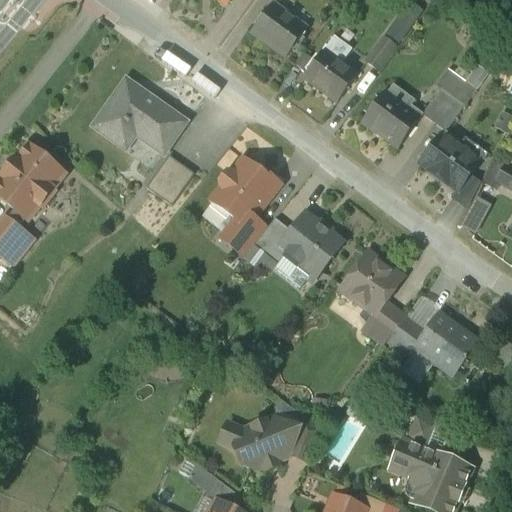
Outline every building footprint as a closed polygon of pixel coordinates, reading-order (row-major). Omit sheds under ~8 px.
[(287,17),(273,6),(252,34),(286,59),(307,31),(303,28),(311,19),(295,7),(287,17)] [(385,40),(367,64),(378,72),(396,48),(385,40)] [(324,53),(304,80),(338,105),(358,78),(337,62),(342,55),(330,46),(325,53),(324,53)] [(477,69),(465,86),(475,93),(487,77),(477,69)] [(437,87),(442,91),(454,99),(465,107),(475,93),(465,86),(447,73),(437,87)] [(155,105),(127,85),(128,84),(127,83),(95,129),(117,145),(130,125),(141,133),(137,137),(164,156),(186,125),(156,103),(155,105)] [(442,91),(423,117),(435,125),(454,99),(442,91)] [(420,120),(385,95),(363,125),(377,136),(378,135),(399,150),(423,117),(423,116),(420,120)] [(454,99),(435,125),(446,133),(465,107),(454,99)] [(477,163),(442,138),(421,166),(456,192),(466,178),(477,163)] [(29,148),(20,159),(19,158),(0,182),(1,182),(0,183),(0,199),(15,211),(7,221),(19,231),(27,221),(28,222),(65,176),(29,148)] [(169,158),(147,190),(172,208),(195,176),(169,158)] [(258,173),(244,162),(234,175),(228,175),(221,184),(222,190),(212,202),(237,222),(245,229),(253,220),(265,204),(268,204),(281,187),(260,171),(258,173)] [(511,170),(505,167),(496,182),(511,191),(511,170)] [(450,200),(464,210),(480,188),(466,178),(456,192),(450,200)] [(491,211),(477,201),(459,225),(473,235),(491,211)] [(292,234),(280,249),(287,255),(283,260),(313,284),(343,246),(330,236),(333,232),(322,223),(319,227),(305,217),(292,234)] [(245,229),(237,222),(222,241),(245,259),(254,249),(267,231),(253,220),(245,229)] [(7,221),(6,221),(0,228),(0,256),(2,258),(22,233),(19,231),(7,221)] [(267,231),(254,249),(277,268),(283,260),(287,255),(280,249),(292,234),(276,221),(267,231)] [(22,233),(2,258),(14,268),(34,243),(22,233)] [(385,269),(367,256),(341,292),(375,317),(376,318),(385,305),(401,283),(386,272),(385,269)] [(385,305),(376,318),(375,317),(363,334),(384,348),(387,343),(405,319),(385,305)] [(427,333),(417,346),(419,347),(456,374),(467,359),(466,358),(476,344),(438,317),(427,333)] [(405,319),(387,343),(410,360),(419,347),(417,346),(427,333),(406,318),(405,319)] [(323,432),(304,418),(298,432),(299,433),(289,457),(309,465),(323,432)] [(435,428),(418,420),(409,441),(423,447),(428,445),(435,428)] [(298,432),(272,421),(244,433),(229,426),(221,445),(236,451),(242,465),(258,472),(288,460),(289,457),(299,433),(298,432)] [(472,443),(451,434),(443,455),(463,464),(472,443)] [(504,444),(493,439),(488,450),(499,455),(504,444)] [(470,473),(404,445),(393,471),(411,479),(414,477),(418,488),(420,489),(414,504),(433,511),(454,511),(458,503),(459,503),(465,489),(464,489),(470,473)] [(239,498),(217,482),(208,500),(216,504),(217,504),(232,511),(239,498)] [(383,511),(386,506),(361,496),(356,507),(367,511),(366,511),(383,511)] [(356,507),(333,497),(327,511),(366,511),(367,511),(356,507)]
